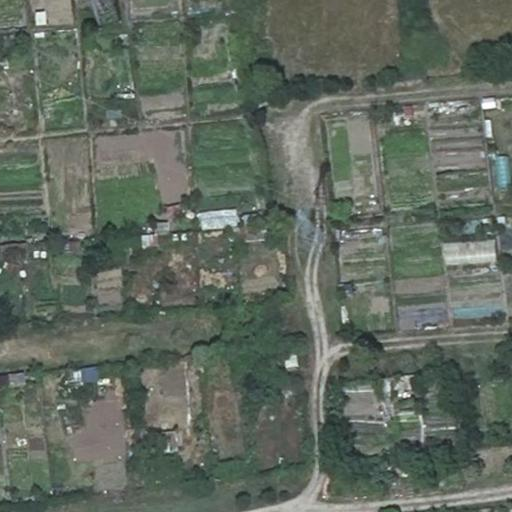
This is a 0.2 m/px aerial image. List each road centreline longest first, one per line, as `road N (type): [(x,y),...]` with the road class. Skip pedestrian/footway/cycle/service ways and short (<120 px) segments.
road 1 (track): [(321,509),(331,475),(322,356),(290,102),(511,83)]
road 2 (unknown): [(0,369),(322,356)]
road 3 (track): [(511,490),(362,509),(251,511)]
road 4 (track): [(322,356),(511,338)]
